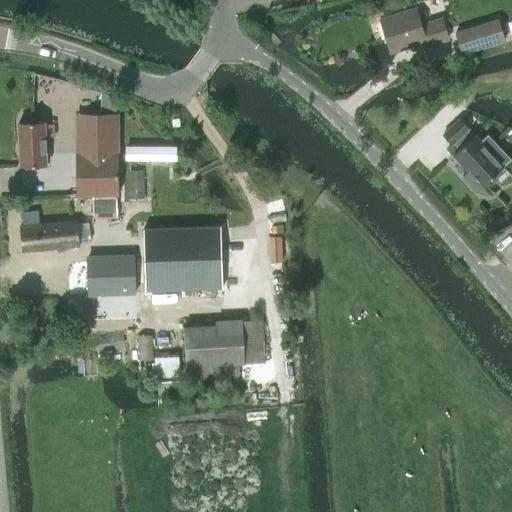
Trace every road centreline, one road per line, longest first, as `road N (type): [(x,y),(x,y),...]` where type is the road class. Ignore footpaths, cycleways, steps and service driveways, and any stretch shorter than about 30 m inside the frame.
road 1 (unclassified): [(511,309),(335,115),(218,36)]
road 2 (tertiary): [(0,40),(170,91),(194,76),(218,36)]
